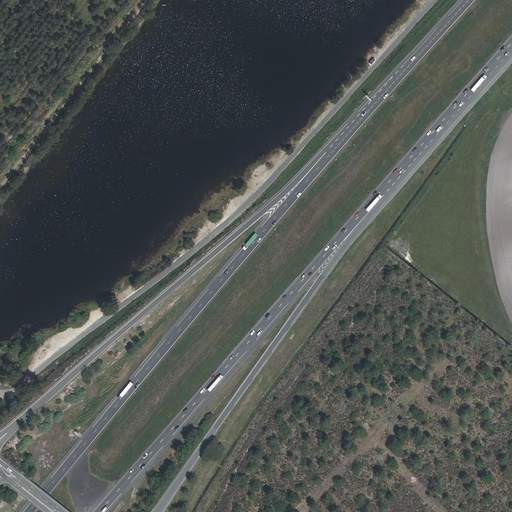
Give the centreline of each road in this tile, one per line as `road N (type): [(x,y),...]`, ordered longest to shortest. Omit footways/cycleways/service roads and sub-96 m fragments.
road 1 (motorway): [(99,511),(511,44)]
road 2 (unclassified): [(436,0),(227,222),(19,396),(0,396)]
road 3 (motorway): [(408,66),(30,511)]
road 4 (motorway): [(158,511),(286,326),(511,53)]
road 5 (motorway): [(408,66),(284,193),(31,411)]
road 6 (track): [(0,186),(145,0)]
